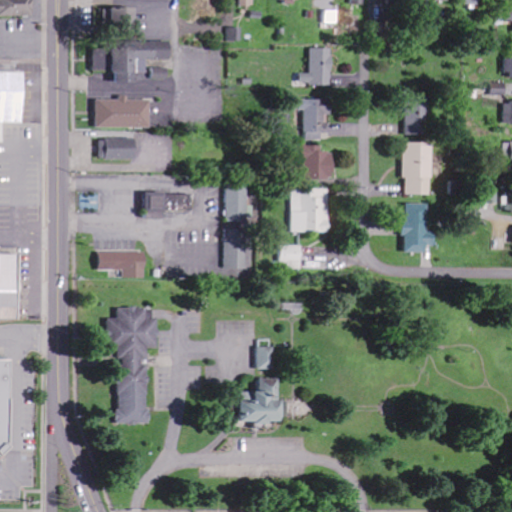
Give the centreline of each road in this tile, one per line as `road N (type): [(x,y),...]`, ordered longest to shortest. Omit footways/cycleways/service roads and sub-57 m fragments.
road 1 (secondary): [(95,511),(60,383),(60,0)]
road 2 (residential): [(511,272),(403,272),(373,259),(365,236),(367,59)]
